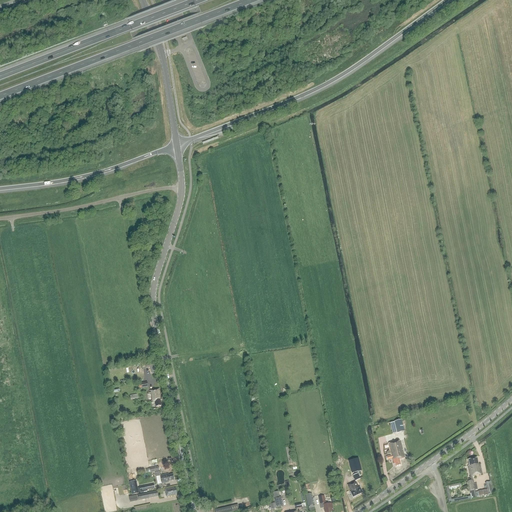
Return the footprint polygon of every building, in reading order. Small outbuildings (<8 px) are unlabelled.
[(160,400),(162,400),(160,389),(149,391),(150,393),(151,393),(152,401),(151,401),(151,403),(155,402),(156,407),(161,406),(160,400)] [(397,433),(404,431),(402,420),(394,422),(397,433)] [(399,460),(404,458),(399,441),(388,444),(391,456),(389,457),(386,457),(387,460),(390,459),(392,458),(394,464),(395,464),(396,466),(400,465),(399,460)] [(362,470),(359,457),(348,460),(350,472),(362,470)] [(468,466),(470,476),(481,474),(479,464),(478,465),(477,459),(468,460),(469,466),(468,466)] [(169,481),(174,480),(173,474),(168,475),(168,474),(160,476),(160,477),(157,476),(158,481),(161,481),(162,484),(166,483),(169,482),(169,481)] [(473,480),(467,481),(471,499),(476,498),(476,497),(479,496),(478,492),(475,492),(475,490),(477,489),(476,483),(474,484),(473,480)] [(129,482),(132,495),(138,494),(136,481),(129,482)] [(348,485),(351,492),(359,488),(355,481),(348,485)] [(155,488),(154,484),(139,487),(140,492),(147,491),(147,490),(155,488)] [(175,494),(177,494),(176,489),(174,489),(174,488),(165,490),(166,497),(175,495),(175,494)] [(359,488),(351,492),(350,492),(353,497),(362,493),(359,488)] [(138,495),(139,500),(158,496),(157,491),(138,495)] [(311,494),(305,495),(308,506),(314,505),(311,494)] [(330,511),(333,511),(332,503),(326,504),(325,503),(324,496),(318,497),(320,504),(323,503),(323,505),(324,511),(330,511)] [(276,508),(283,506),(281,497),(274,498),(276,508)]
